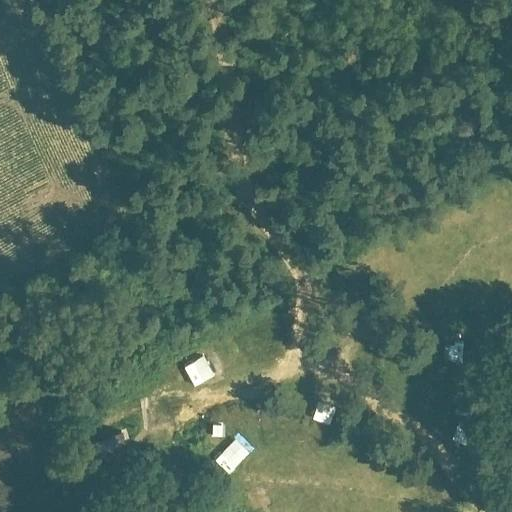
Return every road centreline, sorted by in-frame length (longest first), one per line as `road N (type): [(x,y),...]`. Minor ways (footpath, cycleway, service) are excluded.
road 1 (track): [(209,0),(241,188),(300,294),(297,344),(273,382),(98,421)]
road 2 (track): [(483,511),(367,393),(291,361)]
